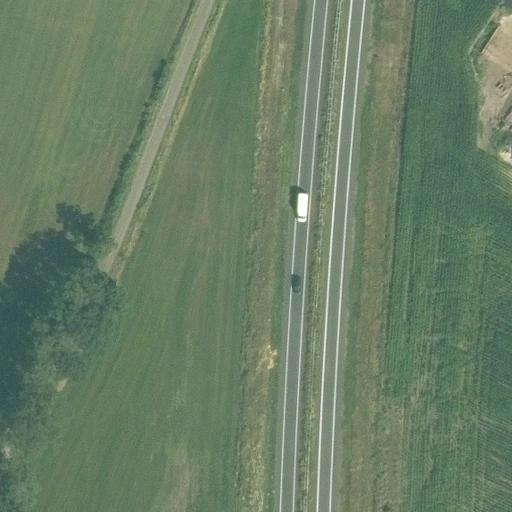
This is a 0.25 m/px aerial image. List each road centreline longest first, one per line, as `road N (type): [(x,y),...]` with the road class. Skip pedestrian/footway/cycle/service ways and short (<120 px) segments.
road 1 (trunk): [(320,0),(294,291),(292,511)]
road 2 (trunk): [(326,511),(342,84),(353,0)]
road 3 (unclassified): [(207,0),(82,310),(0,466)]
